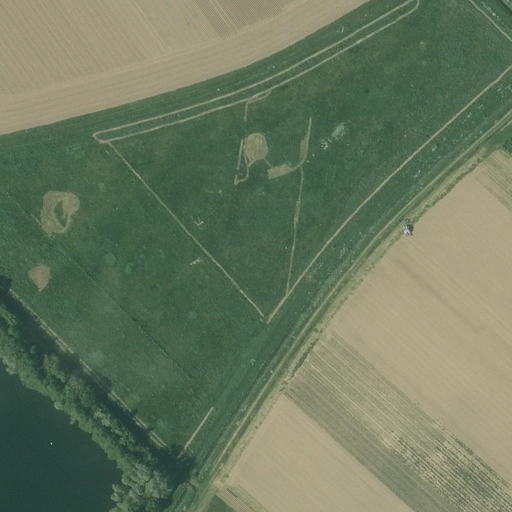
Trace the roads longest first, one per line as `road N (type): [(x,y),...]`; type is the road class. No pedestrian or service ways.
road 1 (track): [(511,81),(425,155),(316,271),(159,511)]
road 2 (track): [(10,147),(130,121),(269,62),(379,0)]
